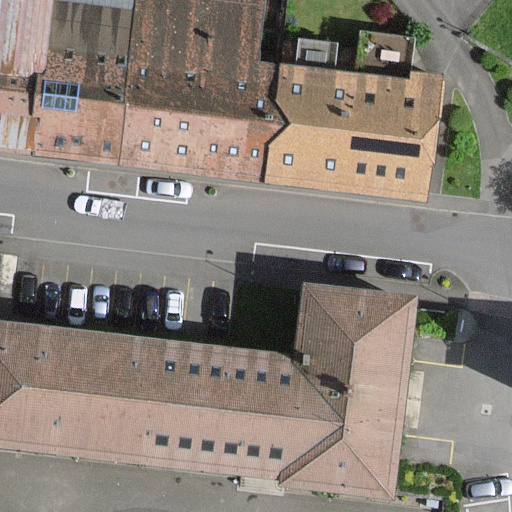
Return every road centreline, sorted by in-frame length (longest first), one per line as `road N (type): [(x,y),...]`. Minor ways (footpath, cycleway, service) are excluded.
road 1 (residential): [(0,187),(489,256)]
road 2 (residential): [(489,256),(499,173),(490,118),(462,64),(410,0)]
